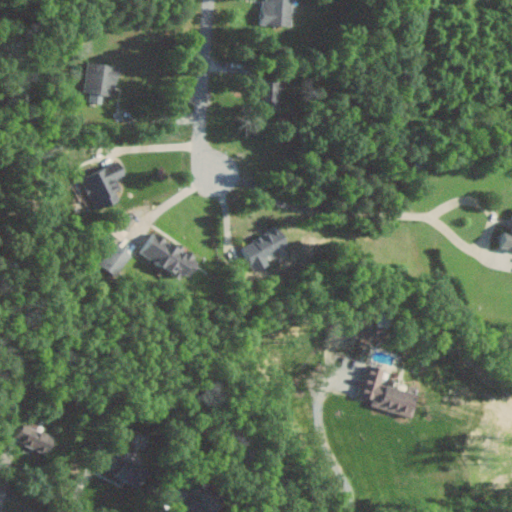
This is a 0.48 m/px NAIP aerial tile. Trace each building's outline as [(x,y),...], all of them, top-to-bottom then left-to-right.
[(292,25),(292,0),(263,0),(263,24),(292,25)] [(83,91),(90,92),(88,101),(101,103),(103,94),(114,96),(119,66),(88,60),(83,91)] [(281,78),(258,77),(258,106),(281,107),(281,78)] [(121,188),(117,177),(126,173),(121,160),(81,176),(95,210),(121,200),(117,190),(121,188)] [(254,271),(269,264),(265,255),(289,245),(281,226),(242,243),(254,271)] [(155,230),(140,253),(179,278),(182,272),(189,276),(200,259),(155,230)] [(132,254),(116,240),(94,264),(109,278),(132,254)] [(357,392),(408,409),(413,393),(382,382),(386,370),(367,363),(357,392)] [(52,437),(16,421),(9,437),(45,453),(52,437)] [(139,485),(146,466),(108,453),(101,471),(139,485)] [(195,511),(213,511),(220,494),(194,485),(185,508),(195,511)]
